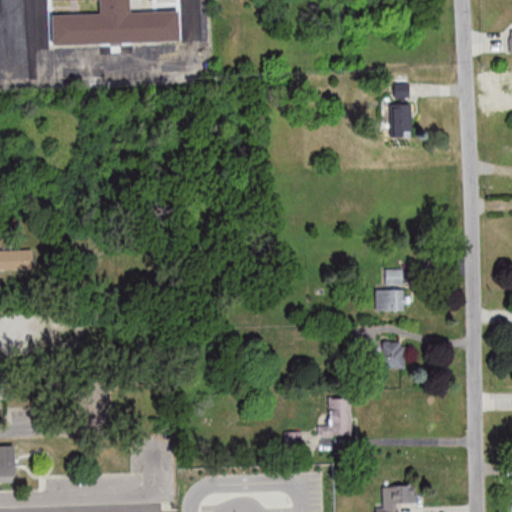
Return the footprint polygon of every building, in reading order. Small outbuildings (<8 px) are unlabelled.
[(52,44),(179,41),(179,10),(130,11),(129,0),(98,0),(99,12),(51,13),(52,44)] [(391,133),(410,133),(410,77),(391,77),(391,133)] [(0,271),(33,270),(33,248),(0,249),(0,271)] [(385,284),(402,284),(402,268),(385,268),(385,284)] [(375,288),(375,311),(407,311),(407,288),(375,288)] [(382,367),(404,367),(404,341),(382,341),(382,367)] [(318,425),(318,435),(351,435),(350,398),(328,398),(328,425),(318,425)] [(15,445),(0,445),(0,481),(15,481),(15,445)] [(397,511),(398,502),(418,502),(417,484),(384,485),(384,504),(376,504),(375,511),(397,511)]
